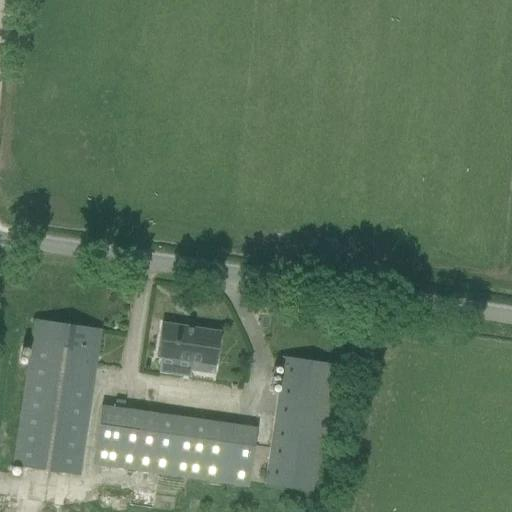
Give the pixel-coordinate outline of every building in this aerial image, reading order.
[(13,467),(78,476),(100,331),(34,322),(13,467)] [(190,370),(214,373),(220,333),(161,324),(156,357),(191,362),(190,370)] [(277,389),(329,397),(333,364),(282,356),(277,389)] [(263,485),(315,493),(329,397),(277,389),(263,485)] [(93,464),(249,487),(257,429),(222,424),(224,415),(208,413),(207,422),(101,406),(93,464)]
